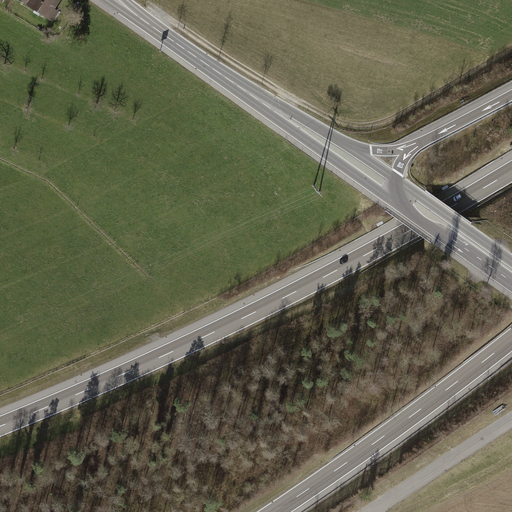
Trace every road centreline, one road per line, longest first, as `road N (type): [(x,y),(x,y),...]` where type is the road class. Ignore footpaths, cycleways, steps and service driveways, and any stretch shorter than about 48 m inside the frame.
road 1 (motorway): [(511,171),(237,321),(0,426)]
road 2 (track): [(511,48),(380,122),(346,125),(167,16),(139,17)]
road 3 (motorway): [(275,511),(511,339)]
road 4 (tertiary): [(117,0),(266,105)]
road 5 (tertiary): [(266,105),(397,203)]
road 6 (unclassified): [(376,511),(511,420)]
road 7 (tertiary): [(397,203),(511,285)]
road 8 (tertiary): [(511,261),(397,180)]
